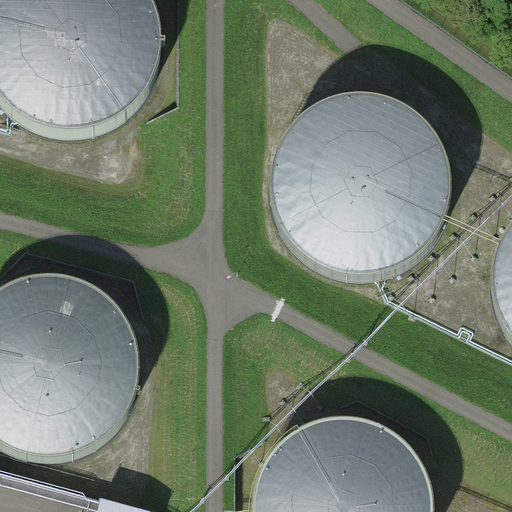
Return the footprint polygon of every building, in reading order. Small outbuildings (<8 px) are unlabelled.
[(163,39),(154,9),(147,0),(0,0),(0,105),(15,122),(40,136),(69,141),(100,137),(128,122),(149,99),(161,70),(163,39)] [(452,181),(444,151),(425,125),(399,108),(369,100),(340,102),(313,113),(290,132),(276,157),(269,186),(272,215),(284,242),(304,263),(330,277),(359,283),(390,278),(417,264),(439,241),(451,212),(452,181)] [(511,232),(508,235),(493,261),(487,289),(490,318),(502,345),(511,355),(511,232)] [(141,371),(132,341),(114,316),(88,298),(57,290),(28,292),(1,304),(0,304),(0,457),(18,468),(47,473),(78,469),(106,454),(127,431),(139,402),(141,371)] [(436,511),(437,508),(428,478),(409,453),(383,435),(353,427),(324,429),(297,441),(275,460),(260,485),(253,511),(436,511)]
